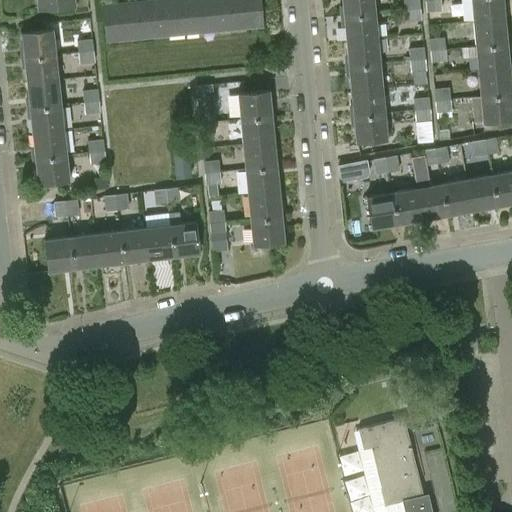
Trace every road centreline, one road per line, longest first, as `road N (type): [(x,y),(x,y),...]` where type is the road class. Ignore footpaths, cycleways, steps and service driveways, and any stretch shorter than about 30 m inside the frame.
road 1 (residential): [(0,332),(37,349),(324,286)]
road 2 (residential): [(324,286),(297,0)]
road 3 (residential): [(324,286),(511,255)]
